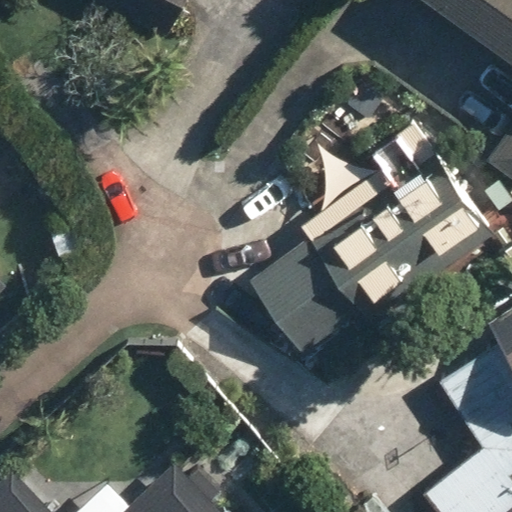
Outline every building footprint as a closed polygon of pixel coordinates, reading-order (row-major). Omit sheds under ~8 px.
[(129,0),(182,23),(191,0),(129,0)] [(511,0),(408,0),(511,76),(511,91),(501,107),(511,115),(480,157),(511,180),(511,0)] [(235,284),(300,364),(485,215),(408,119),(279,223),(291,238),(235,284)] [(0,285),(16,271),(0,254),(0,285)] [(511,305),(483,329),(489,337),(444,373),(489,430),(511,411),(511,305)] [(40,511),(1,470),(0,470),(0,511),(219,511),(210,502),(221,491),(175,442),(101,511),(40,511)] [(421,490),(438,511),(511,511),(511,481),(481,443),(421,490)]
